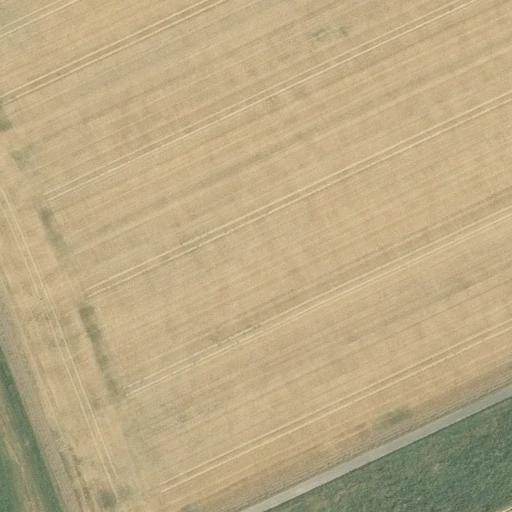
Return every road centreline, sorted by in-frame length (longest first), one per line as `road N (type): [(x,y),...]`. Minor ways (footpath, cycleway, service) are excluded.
road 1 (track): [(247,511),(511,389)]
road 2 (track): [(0,362),(60,511)]
